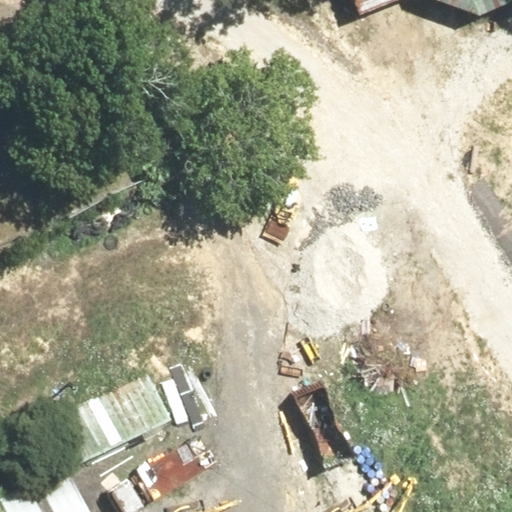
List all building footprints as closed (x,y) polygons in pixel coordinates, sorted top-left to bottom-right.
[(255,0),(192,27),(211,71),(287,39),(270,0),(255,0)] [(345,0),(349,10),(376,0),(345,0)] [(511,80),(467,100),(483,137),(469,143),(486,182),(511,171),(511,80)] [(142,378),(49,422),(68,463),(161,419),(142,378)] [(339,511),(372,496),(318,384),(267,409),(293,462),(278,470),(293,500),(307,493),(316,511),(339,511)] [(0,511),(78,511),(53,464),(0,492),(0,511)]
